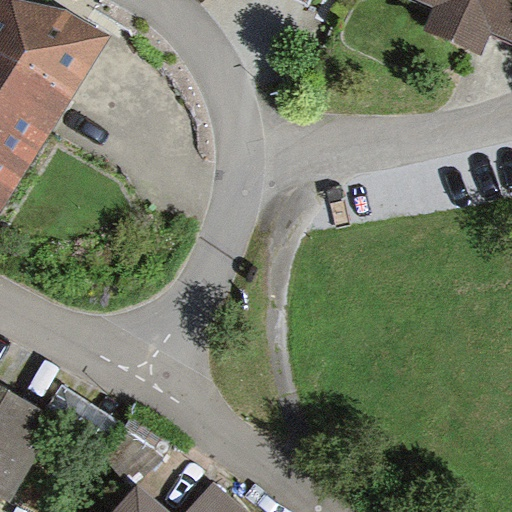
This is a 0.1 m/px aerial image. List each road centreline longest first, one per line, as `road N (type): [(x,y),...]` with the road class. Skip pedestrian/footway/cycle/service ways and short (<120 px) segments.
road 1 (residential): [(129,365),(210,263),(235,162),(208,72),(143,0)]
road 2 (residential): [(129,365),(302,511)]
road 3 (residential): [(0,306),(129,365)]
